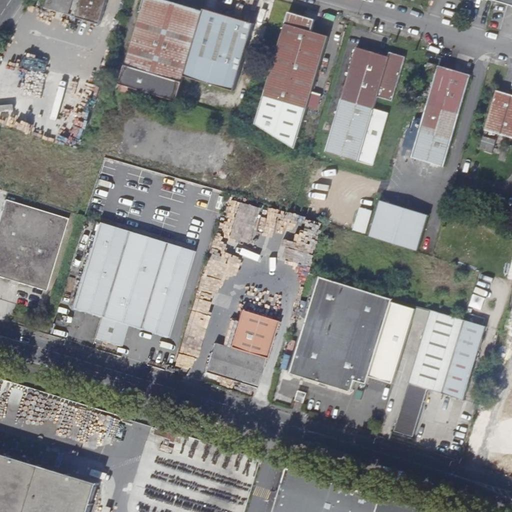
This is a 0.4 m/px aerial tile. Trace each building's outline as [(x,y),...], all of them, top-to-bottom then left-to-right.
[(103,18),(108,0),(47,0),(45,10),(100,26),(103,18)] [(120,86),(119,91),(119,92),(174,109),(176,104),(177,105),(185,77),(203,13),(156,0),(145,0),(119,86),(120,86)] [(204,9),(203,13),(185,77),(234,92),(254,24),(204,9)] [(256,124),(296,149),(328,37),(312,32),(315,20),(289,13),(256,124)] [(387,57),(356,48),(335,118),(325,151),(372,165),(388,112),(372,107),(375,96),(391,101),(404,57),(388,52),(387,57)] [(436,65),(428,63),(425,72),(433,74),(436,65)] [(439,66),(435,80),(413,157),(444,166),(471,75),(439,66)] [(511,94),(496,90),(484,130),(511,138),(511,94)] [(409,126),(405,145),(415,148),(420,129),(409,126)] [(496,140),(483,136),(479,149),(492,153),(496,140)] [(419,249),(430,213),(381,199),(371,235),(419,249)] [(67,220),(5,200),(0,217),(0,277),(45,291),(67,220)] [(167,338),(193,253),(98,224),(71,309),(100,318),(94,338),(120,346),(126,326),(167,338)] [(394,299),(322,277),(292,373),(353,392),(357,380),(367,383),(370,376),(393,384),(417,308),(393,301),(394,299)] [(487,327),(431,310),(394,431),(413,437),(428,389),(464,401),(487,327)] [(240,311),(237,323),(230,344),(229,348),(215,344),(206,373),(256,388),(277,323),(240,311)] [(511,450),(511,386),(494,444),(511,450)] [(299,391),(296,401),(304,403),(307,394),(299,391)] [(43,467),(0,453),(0,511),(89,511),(98,484),(43,467)] [(433,511),(289,467),(275,511),(433,511)] [(244,511),(235,508),(229,509),(231,502),(228,502),(228,508),(221,506),(216,506),(211,504),(212,511),(200,511),(199,511),(244,511)]
